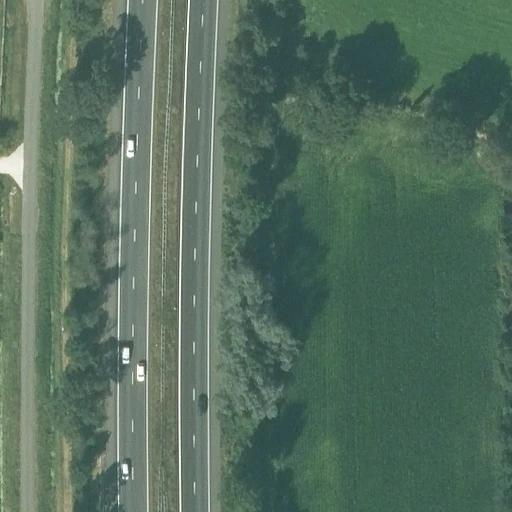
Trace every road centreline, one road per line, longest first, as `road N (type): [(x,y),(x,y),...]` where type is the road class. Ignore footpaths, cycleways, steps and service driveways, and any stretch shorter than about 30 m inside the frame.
road 1 (track): [(79,511),(92,0)]
road 2 (motorway): [(142,0),(133,511)]
road 3 (motorway): [(195,511),(203,0)]
road 4 (unclassified): [(28,511),(35,0)]
